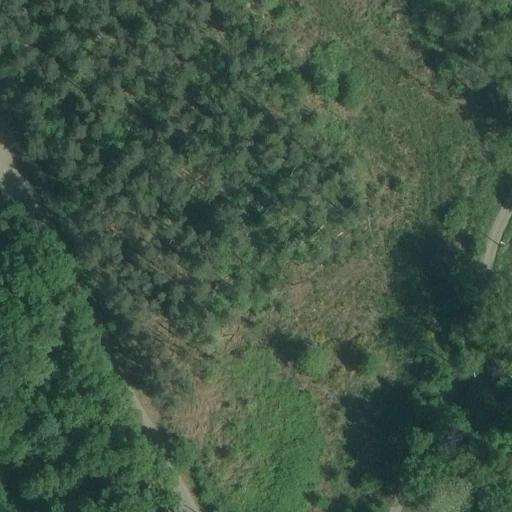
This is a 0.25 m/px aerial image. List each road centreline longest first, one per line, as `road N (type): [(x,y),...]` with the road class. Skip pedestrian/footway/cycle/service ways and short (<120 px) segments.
road 1 (track): [(0,161),(185,511)]
road 2 (track): [(388,511),(469,344),(511,209)]
